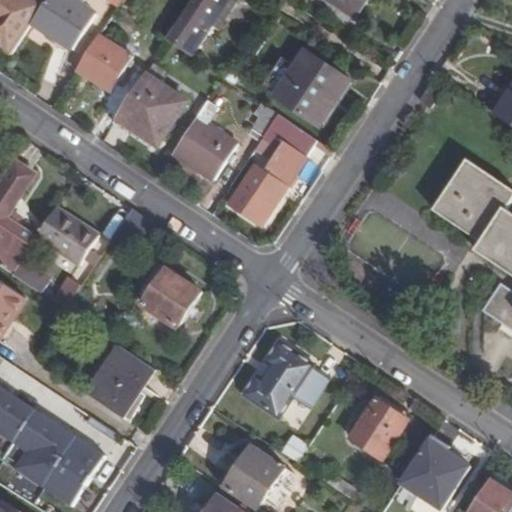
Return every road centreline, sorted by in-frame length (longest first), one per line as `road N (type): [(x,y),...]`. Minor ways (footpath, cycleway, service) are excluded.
road 1 (residential): [(274,280),(460,0)]
road 2 (residential): [(274,280),(0,96)]
road 3 (residential): [(511,439),(274,280)]
road 4 (residential): [(274,280),(119,511)]
